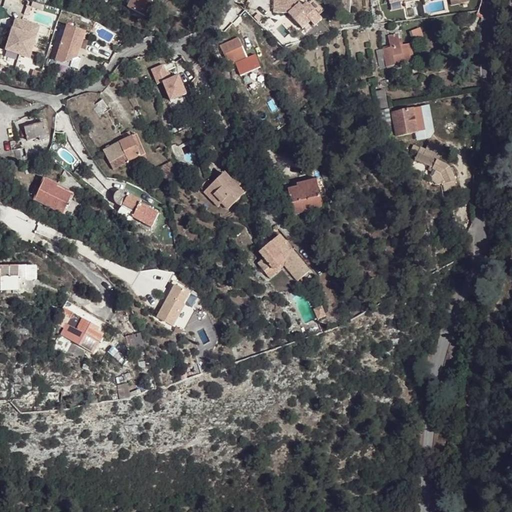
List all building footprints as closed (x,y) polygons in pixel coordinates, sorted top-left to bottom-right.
[(152,0),(133,0),(130,8),(129,12),(145,18),(146,15),(152,17),(156,9),(151,6),(152,3),(152,2),(152,0)] [(273,0),(272,13),(287,14),(302,29),(309,22),(314,27),(321,20),(306,4),(302,7),(295,0),(273,0)] [(404,1),(390,4),(391,9),(405,6),(404,3),(404,1)] [(26,6),(23,15),(29,17),(32,7),(26,6)] [(15,19),(5,50),(28,58),(38,27),(15,19)] [(65,24),(63,31),(79,37),(78,39),(81,40),(85,31),(65,24)] [(424,38),(421,29),(412,32),(416,41),(424,38)] [(79,37),(63,31),(53,62),(50,61),(45,59),(43,65),(47,67),(48,66),(71,74),(73,68),(68,67),(78,39),(79,37)] [(376,53),(379,67),(404,62),(400,45),(403,45),(401,38),(399,39),(398,35),(388,37),(390,48),(383,49),(384,52),(376,53)] [(228,61),(233,59),(236,64),(248,58),(238,37),(221,45),(228,61)] [(279,53),(284,49),(277,42),(273,47),(279,53)] [(400,45),(404,62),(410,61),(407,44),(403,45),(400,45)] [(9,66),(0,64),(0,72),(7,74),(9,66)] [(156,85),(162,82),(170,101),(187,93),(179,75),(169,79),(163,65),(150,70),(156,85)] [(31,69),(29,76),(37,79),(40,72),(31,69)] [(105,101),(93,109),(99,117),(111,109),(105,101)] [(432,106),(427,107),(432,130),(424,132),(416,133),(418,141),(432,139),(436,131),(432,106)] [(419,108),(424,132),(432,130),(427,107),(419,108)] [(416,133),(424,132),(419,108),(412,110),(416,133)] [(398,136),(416,133),(412,110),(393,113),(395,123),(398,136)] [(395,123),(393,113),(379,115),(381,126),(395,123)] [(44,122),(24,128),(28,139),(39,137),(40,140),(48,138),(44,122)] [(125,139),(132,136),(130,130),(122,134),(125,139)] [(114,138),(117,144),(119,142),(125,139),(122,134),(114,138)] [(119,142),(128,160),(132,159),(137,170),(150,164),(137,134),(132,136),(125,139),(119,142)] [(113,170),(128,160),(119,142),(117,144),(105,152),(113,170)] [(421,147),(414,145),(411,151),(418,154),(420,149),(421,147)] [(14,151),(17,163),(26,160),(23,149),(14,151)] [(415,162),(430,168),(433,161),(436,156),(420,149),(418,154),(415,162)] [(436,162),(445,166),(450,153),(439,149),(436,156),(433,161),(436,162)] [(168,185),(181,180),(174,161),(161,166),(168,185)] [(449,182),(456,180),(449,167),(445,166),(436,162),(432,170),(441,174),(447,180),(449,182)] [(81,166),(75,173),(81,178),(87,171),(81,166)] [(233,180),(226,173),(209,190),(223,204),(229,211),(245,195),(241,188),(242,186),(235,178),(233,180)] [(72,200),(74,196),(63,190),(63,191),(57,188),(58,186),(44,179),(40,188),(39,190),(69,206),(72,200)] [(316,180),(320,197),(326,196),(322,179),(316,180)] [(320,197),(316,180),(296,184),(297,187),(288,189),(294,215),(323,208),(320,197)] [(447,180),(443,181),(446,190),(458,187),(456,180),(449,182),(447,180)] [(64,215),(69,206),(39,190),(35,197),(34,200),(64,215)] [(120,205),(129,194),(125,191),(124,190),(122,190),(121,190),(119,190),(118,191),(117,191),(116,193),(115,194),(114,195),(114,197),(114,199),(115,200),(115,201),(117,203),(119,204),(120,205)] [(220,208),(223,204),(209,190),(205,193),(220,208)] [(147,230),(157,217),(141,205),(143,204),(129,194),(120,205),(133,215),(131,217),(147,230)] [(80,205),(72,200),(69,206),(78,210),(80,205)] [(120,205),(119,204),(113,212),(127,222),(131,217),(133,215),(120,205)] [(287,243),(282,237),(260,254),(265,260),(259,265),(269,277),(287,263),(302,280),(311,273),(294,251),(292,252),(286,244),(287,243)] [(286,268),(287,263),(269,277),(271,279),(286,268)] [(287,263),(286,268),(298,283),(302,280),(287,263)] [(26,280),(26,267),(1,267),(1,271),(1,277),(18,277),(19,280),(26,280)] [(18,277),(1,277),(0,290),(18,290),(19,280),(18,277)] [(193,296),(176,287),(159,318),(176,327),(178,324),(188,330),(193,322),(182,316),(193,296)] [(102,326),(68,306),(59,321),(68,326),(62,336),(91,353),(102,335),(98,333),(102,326)] [(315,312),(319,323),(328,319),(323,309),(315,312)] [(184,332),(178,329),(175,334),(181,337),(184,332)] [(140,333),(125,337),(128,346),(142,342),(140,333)] [(72,345),(61,338),(55,348),(66,355),(72,345)] [(130,362),(114,348),(109,354),(125,368),(130,362)] [(133,381),(130,375),(124,378),(126,383),(133,381)]
